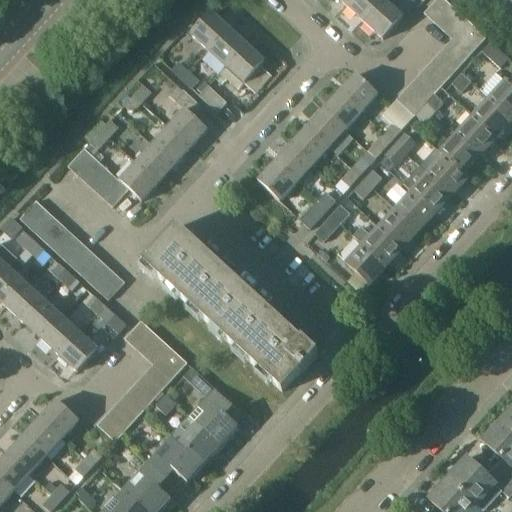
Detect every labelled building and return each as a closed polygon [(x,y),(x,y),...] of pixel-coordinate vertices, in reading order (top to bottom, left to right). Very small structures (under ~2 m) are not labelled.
[(382,0),(354,0),(348,7),(365,23),(385,2),(382,0)] [(438,0),(425,15),(434,23),(450,6),(443,0),(438,0)] [(385,2),(365,23),(383,40),(403,18),(385,2)] [(459,14),(450,6),(434,23),(443,32),(459,14)] [(209,53),(230,31),(212,14),(191,36),(209,53)] [(468,23),(459,14),(443,32),(453,40),(468,23)] [(486,39),(468,23),(453,40),(470,56),(486,39)] [(230,31),(209,53),(227,69),(247,47),(230,31)] [(470,56),(453,40),(443,50),(461,66),(470,56)] [(495,64),(503,55),(491,44),(483,54),(495,64)] [(247,47),(227,69),(245,85),(265,64),(247,47)] [(461,66),(443,50),(434,60),(452,76),(461,66)] [(452,76),(434,60),(425,70),(443,87),(452,76)] [(182,82),(189,74),(179,65),(172,73),(182,82)] [(443,87),(425,70),(416,80),(433,97),(434,96),(443,87)] [(199,83),(190,74),(189,74),(182,82),(192,91),(199,83)] [(462,75),(453,85),(461,93),(470,83),(462,75)] [(356,76),(356,77),(339,95),(361,115),(378,96),(356,76)] [(433,97),(416,80),(406,91),(424,107),(424,106),(433,97)] [(491,101),(511,120),(511,88),(506,84),(491,101)] [(134,98),(141,105),(151,95),(144,88),(134,98)] [(218,115),(227,105),(209,89),(200,99),(218,115)] [(424,107),(406,91),(397,101),(415,117),(416,116),(424,107)] [(169,130),(191,150),(207,132),(194,119),(202,110),(184,93),(176,103),(186,111),(169,130)] [(323,112),(345,132),(361,115),(339,95),(323,112)] [(444,105),(434,96),(433,97),(424,106),(434,115),(444,105)] [(141,105),(134,98),(124,109),(131,115),(141,105)] [(474,119),(496,140),(511,122),(511,120),(491,101),(474,119)] [(434,115),(424,106),(424,107),(416,116),(426,125),(434,115)] [(307,130),(329,149),(345,132),(323,112),(307,130)] [(458,137),(480,157),(496,140),(474,119),(458,137)] [(102,133),(109,140),(119,130),(111,123),(102,133)] [(402,134),(393,126),(379,142),(387,150),(402,134)] [(152,147),(174,168),(191,150),(169,130),(152,147)] [(328,169),(319,160),(329,149),(307,130),(291,147),(313,167),(322,175),(328,169)] [(109,140),(102,133),(93,143),(100,150),(109,140)] [(394,146),(406,156),(416,145),(405,135),(394,146)] [(446,158),(464,175),(480,157),(458,137),(442,154),(446,158)] [(364,157),(373,165),(387,150),(379,142),(364,157)] [(385,156),(397,166),(406,156),(394,146),(385,156)] [(136,165),(158,185),(174,168),(152,147),(136,165)] [(275,165),(297,184),(313,167),(291,147),(275,165)] [(94,159),(85,151),(70,169),(78,177),(94,159)] [(350,173),(359,181),(373,165),(364,157),(350,173)] [(428,177),(451,197),(468,178),(464,175),(446,158),(428,177)] [(103,167),(94,159),(78,177),(87,185),(103,167)] [(136,165),(120,183),(129,192),(141,203),(158,185),(136,165)] [(258,183),(280,203),(297,184),(275,165),(258,183)] [(112,176),(103,167),(87,185),(96,193),(112,176)] [(451,197),(421,170),(404,187),(412,195),(435,215),(451,197)] [(383,181),(373,172),(364,183),(373,192),(383,181)] [(336,189),(344,197),(359,181),(350,173),(336,189)] [(104,201),(120,184),(120,183),(112,176),(96,193),(104,201)] [(355,193),(364,201),(373,192),(364,183),(355,193)] [(129,192),(120,184),(104,201),(113,209),(129,192)] [(326,195),(318,205),(314,209),(323,218),(336,204),(326,195)] [(435,215),(412,195),(396,212),(418,233),(435,215)] [(46,212),(37,204),(21,222),(30,230),(46,212)] [(341,208),(332,218),(341,227),(351,217),(341,208)] [(311,232),(311,231),(323,218),(314,209),(301,223),(311,232)] [(55,220),(46,212),(30,230),(39,238),(55,220)] [(418,233),(396,212),(380,230),(402,251),(418,233)] [(325,245),(341,227),(332,218),(316,236),(325,245)] [(64,228),(55,220),(39,238),(48,246),(64,228)] [(73,236),(64,228),(48,246),(56,254),(73,236)] [(143,265),(172,291),(284,394),(303,373),(305,374),(319,358),(303,343),(299,347),(175,234),(179,230),(177,228),(143,265)] [(402,251),(380,230),(364,248),(386,268),(402,251)] [(23,233),(16,241),(26,251),(34,243),(23,233)] [(81,244),(73,236),(56,254),(65,262),(81,244)] [(37,261),(44,253),(34,243),(26,251),(37,261)] [(90,252),(81,244),(65,262),(74,270),(90,252)] [(348,265),(370,285),(386,268),(364,248),(348,265)] [(99,260),(90,252),(74,270),(83,278),(99,260)] [(108,268),(99,260),(83,278),(92,286),(108,268)] [(0,280),(9,271),(0,262),(0,280)] [(59,266),(52,274),(62,284),(70,276),(59,266)] [(117,276),(108,268),(92,286),(100,294),(117,276)] [(0,301),(7,308),(27,287),(9,271),(0,280),(0,301)] [(73,294),(80,286),(70,276),(62,284),(73,294)] [(109,302),(125,285),(117,276),(100,294),(109,302)] [(25,324),(45,303),(27,287),(7,308),(25,324)] [(98,316),(105,308),(95,298),(88,306),(98,316)] [(43,341),(62,319),(45,303),(25,324),(43,341)] [(105,308),(98,316),(109,326),(116,318),(105,308)] [(60,357),(80,335),(62,319),(43,341),(60,357)] [(126,342),(135,350),(151,333),(142,325),(126,342)] [(144,358),(160,341),(151,333),(135,350),(144,358)] [(80,335),(60,357),(78,373),(98,352),(80,335)] [(153,367),(169,350),(160,341),(144,358),(153,367)] [(187,366),(169,350),(153,367),(146,375),(164,392),(187,366)] [(164,392),(146,375),(138,384),(156,401),(164,392)] [(156,401),(138,384),(130,393),(148,409),(156,401)] [(215,391),(199,407),(189,418),(221,448),(238,430),(224,416),(232,407),(215,391)] [(148,409),(130,393),(122,401),(140,418),(148,409)] [(166,398),(157,408),(167,418),(177,407),(166,398)] [(140,418),(122,401),(114,410),(132,427),(140,418)] [(79,423),(57,403),(40,421),(62,441),(79,423)] [(132,427),(114,410),(106,419),(124,435),(132,427)] [(511,411),(503,422),(511,430),(511,411)] [(221,448),(189,418),(173,436),(205,466),(221,448)] [(124,435),(106,419),(98,427),(116,444),(124,435)] [(24,439),(46,459),(62,441),(40,421),(24,439)] [(495,469),(511,484),(511,430),(503,422),(484,442),(504,460),(495,469)] [(166,443),(155,455),(147,464),(165,481),(173,471),(188,484),(205,466),(173,436),(166,443)] [(8,456),(30,476),(46,459),(24,439),(8,456)] [(104,457),(96,450),(86,460),(94,468),(104,457)] [(0,464),(0,481),(14,494),(30,476),(8,456),(0,464)] [(77,470),(84,478),(94,468),(86,460),(77,470)] [(511,498),(511,484),(495,469),(487,478),(468,460),(449,481),(478,508),(497,488),(510,500),(511,498)] [(139,473),(130,483),(122,491),(145,511),(162,511),(172,502),(157,489),(165,481),(147,464),(139,473)] [(0,508),(14,494),(0,481),(0,508)] [(474,511),(478,508),(449,481),(431,500),(443,511),(474,511)] [(69,494),(61,487),(52,497),(60,504),(69,494)] [(145,511),(122,491),(106,509),(102,511),(145,511)] [(43,506),(49,511),(52,511),(60,504),(52,497),(43,506)]
